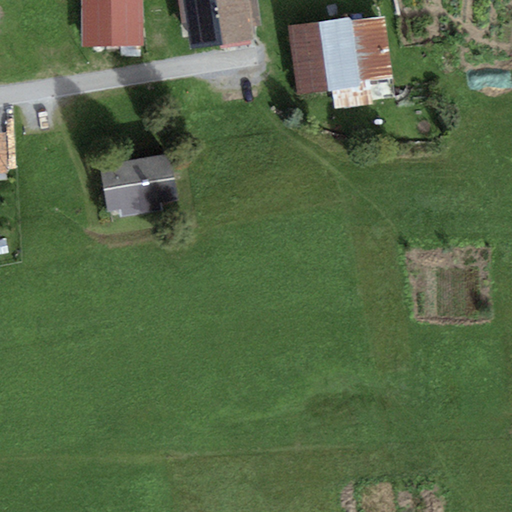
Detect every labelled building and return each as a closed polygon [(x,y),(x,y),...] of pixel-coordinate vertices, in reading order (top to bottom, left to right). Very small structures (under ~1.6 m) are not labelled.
[(148,0),(88,0),(89,46),(149,46),(148,0)] [(257,0),(192,0),(199,51),(263,42),(257,0)] [(391,17),(295,28),(302,99),(337,95),(339,111),(376,107),(374,86),(399,83),(391,17)] [(6,137),(0,137),(0,176),(8,176),(6,137)] [(175,158),(106,169),(114,220),(183,209),(175,158)]
